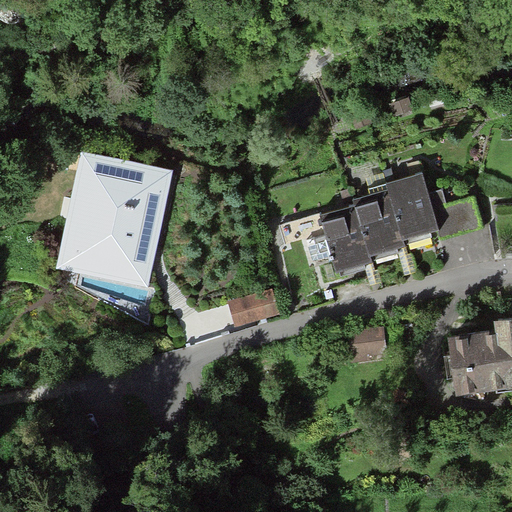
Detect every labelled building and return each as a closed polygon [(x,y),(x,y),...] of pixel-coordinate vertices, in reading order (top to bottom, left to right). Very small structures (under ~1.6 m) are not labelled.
[(168,168),(84,151),(61,262),(146,279),(158,217),(168,168)] [(433,207),(424,171),(388,180),(391,189),(405,240),(435,232),(440,231),(433,207)] [(405,240),(391,189),(357,198),(358,203),(372,253),(401,245),(406,244),(405,240)] [(440,231),(482,220),(476,195),(433,207),(440,231)] [(358,203),(323,213),(338,270),(368,262),(373,260),(372,253),(358,203)] [(237,325),(278,314),(273,294),(232,305),(237,325)] [(511,314),(491,317),(493,335),(450,341),(455,382),(501,377),(503,392),(511,390),(511,314)] [(349,361),(388,354),(384,329),(344,336),(349,361)]
